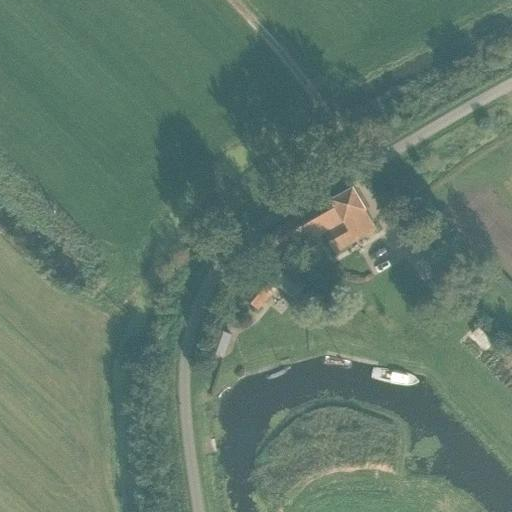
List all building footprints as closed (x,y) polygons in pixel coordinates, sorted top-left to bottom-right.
[(375,229),(352,188),(330,200),(329,198),(258,239),(269,257),(305,236),(308,240),(312,237),(313,239),(322,233),(334,252),(375,229)] [(423,260),(440,247),(426,229),(409,242),(423,260)] [(312,286),(321,276),(300,259),(291,269),(312,286)] [(305,287),(285,268),(272,281),(269,278),(266,282),(260,276),(241,296),(254,309),(276,286),(292,301),(305,287)] [(232,335),(214,329),(206,352),(224,358),(232,335)]
